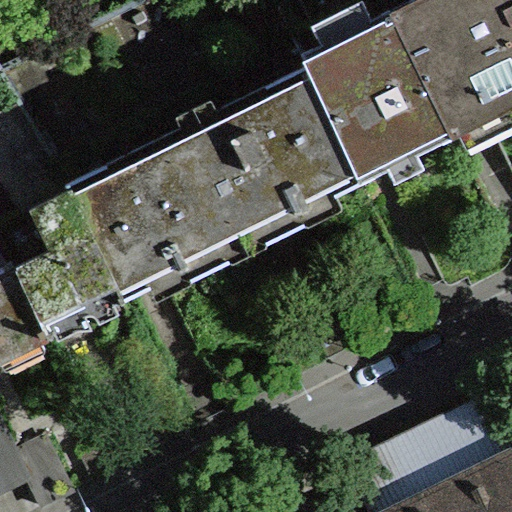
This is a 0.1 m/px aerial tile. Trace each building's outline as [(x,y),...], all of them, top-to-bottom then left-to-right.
[(511,101),(511,103),(511,0),(407,0),(389,9),(399,29),(450,131),(511,101)] [(302,52),(307,63),(362,181),(363,181),(363,182),(375,176),(374,175),(387,168),(394,182),(424,167),(417,153),(442,141),(443,142),(453,137),(450,131),(399,29),(389,9),(389,8),(380,12),(381,13),(313,47),(312,46),(302,51),(302,52)] [(71,189),(123,299),(186,268),(191,279),(229,260),(224,249),(262,231),(267,241),(304,223),(299,212),(362,181),(307,63),(67,182),(71,189)] [(71,189),(67,182),(22,105),(0,115),(0,176),(22,213),(71,189)] [(71,189),(22,213),(0,223),(0,229),(50,335),(123,299),(71,189)] [(0,359),(50,335),(0,229),(0,359)] [(359,456),(347,462),(371,511),(381,511),(511,448),(511,411),(500,387),(359,456)] [(0,491),(29,477),(15,449),(0,418),(0,491)] [(73,488),(46,434),(15,449),(29,477),(42,504),(73,488)] [(511,511),(511,448),(381,511),(511,511)]
